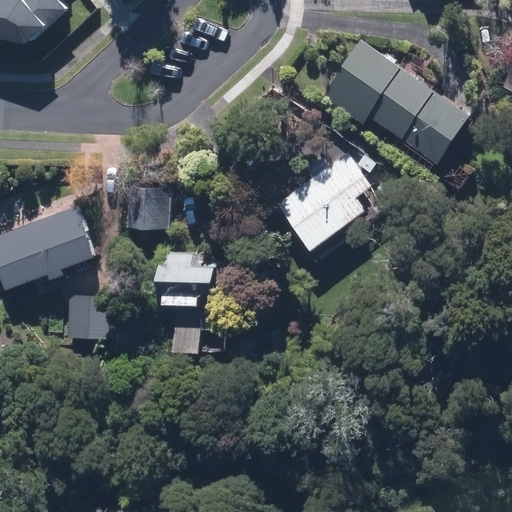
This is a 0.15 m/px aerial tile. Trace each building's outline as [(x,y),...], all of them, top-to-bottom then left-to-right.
[(15,0),(0,0),(0,42),(27,48),(65,8),(56,0),(26,0),(25,2),(15,0)] [(364,127),(371,116),(440,165),(473,119),(363,41),(335,80),(330,88),(323,98),(364,127)] [(511,68),(503,87),(511,91),(511,68)] [(374,188),(350,155),(279,205),(300,234),(303,238),(313,252),(368,213),(358,200),(374,188)] [(172,193),(131,190),(127,236),(169,239),(172,193)] [(51,277),(53,283),(67,278),(65,272),(100,259),(80,208),(0,237),(0,265),(10,292),(51,277)] [(161,295),(166,295),(166,308),(179,308),(176,355),(203,357),(206,298),(213,298),(217,298),(219,270),(195,269),(196,254),(170,253),(169,267),(162,267),(161,295)] [(113,297),(71,295),(70,339),(112,341),(113,297)]
